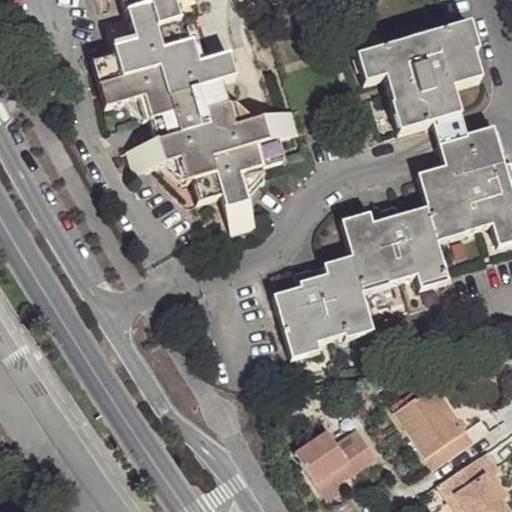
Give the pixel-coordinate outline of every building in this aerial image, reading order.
[(233,244),(256,238),(247,203),(265,185),(260,169),(281,164),(275,143),(296,137),(290,115),(230,132),(217,86),(230,82),(225,64),(188,74),(168,0),(117,0),(129,38),(119,59),(92,66),(105,111),(125,106),(138,128),(152,124),(158,147),(119,157),(124,178),(161,168),(180,188),(192,185),(197,205),(221,199),(233,244)] [(430,152),(463,142),(449,94),(475,86),(467,58),(472,57),(464,28),(352,60),(360,89),(380,83),(387,108),(384,109),(394,143),(425,134),(430,152)] [(422,215),(430,250),(458,242),(457,238),(486,229),(492,252),(511,246),(511,230),(485,136),(463,142),(430,152),(437,174),(412,181),(422,215)] [(388,209),(361,217),(366,231),(408,219),(406,212),(391,216),(388,209)] [(342,259),(352,296),(409,280),(413,294),(440,287),(430,250),(422,215),(408,219),(366,231),(361,217),(333,225),(342,259)] [(265,301),(282,361),(311,353),(310,347),(335,340),(336,344),(364,337),(352,296),(342,259),(313,268),(317,279),(294,286),(295,292),(288,294),(265,301)] [(283,277),(288,294),(295,292),(294,286),(317,279),(313,268),(283,277)] [(503,368),(511,364),(511,353),(499,358),(503,368)] [(418,480),(459,452),(454,445),(449,448),(433,424),(437,421),(420,395),(381,421),(418,480)] [(270,418),(295,416),(294,399),(269,401),(270,418)] [(449,448),(454,445),(437,421),(433,424),(449,448)] [(348,456),(353,454),(346,442),(341,445),(348,456)] [(364,470),(353,454),(348,456),(341,445),(324,456),(316,443),(282,466),(310,508),(330,493),(364,470)] [(487,481),(473,462),(424,495),(434,511),(443,505),(447,511),(488,511),(487,509),(474,490),(481,484),(487,481)] [(494,504),(481,484),(474,490),(487,509),(494,504)] [(316,511),(334,500),(330,493),(310,508),(312,511),(316,511)]
